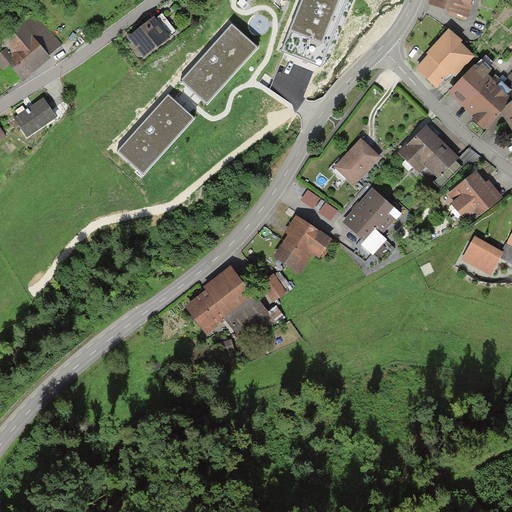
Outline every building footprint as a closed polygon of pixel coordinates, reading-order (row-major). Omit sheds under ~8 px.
[(348,0),(301,0),(282,51),(297,57),(322,67),(348,0)] [(473,0),(429,0),(428,5),(448,12),(447,15),(450,16),(464,20),(465,18),(469,18),(473,0)] [(62,45),(34,12),(21,23),(22,24),(0,43),(0,44),(5,50),(0,54),(0,67),(4,71),(10,66),(23,81),(50,58),(48,56),(62,45)] [(155,18),(154,17),(128,38),(136,49),(145,59),(178,32),(162,13),(155,18)] [(259,48),(232,24),(181,80),(190,88),(208,104),(259,48)] [(463,42),(449,29),(427,54),(429,55),(450,75),(451,73),(456,78),(475,57),(461,44),(463,42)] [(450,75),(429,55),(416,69),(437,89),(450,75)] [(511,101),(476,65),(447,94),(465,109),(463,110),(473,118),(472,120),(482,130),(484,129),(487,131),(501,114),(508,105),(511,101)] [(177,101),(169,94),(117,151),(144,175),(196,118),(177,101)] [(57,118),(44,98),(31,106),(13,118),(27,139),(57,118)] [(511,133),(511,101),(508,105),(501,114),(511,132),(511,133)] [(442,141),(426,126),(407,146),(407,145),(399,154),(420,174),(426,168),(438,180),(459,158),(442,141)] [(382,158),(361,139),(335,168),(355,186),(382,158)] [(484,181),(476,171),(447,195),(454,203),(451,205),(465,221),(475,213),(479,217),(503,198),(489,181),(486,183),(484,181)] [(394,208),(372,189),(358,205),(342,223),(364,242),(375,230),(382,236),(396,220),(389,214),(394,208)] [(313,209),(320,199),(308,190),(300,201),(313,209)] [(338,211),(326,203),(319,213),(331,221),(338,211)] [(332,240),(296,216),(284,233),(288,236),(273,257),(300,275),(313,255),(319,259),(332,240)] [(502,252),(475,237),(462,260),(491,276),(501,258),(504,253),(502,252)] [(511,247),(506,244),(502,252),(504,253),(501,258),(511,264),(511,247)] [(253,296),(231,267),(203,287),(206,292),(185,307),(207,335),(226,321),(246,347),(276,324),(268,312),(254,295),(253,296)] [(274,274),(260,285),(273,303),(288,292),(274,274)] [(277,306),(268,312),(276,324),(285,317),(277,306)] [(226,355),(237,354),(236,341),(225,343),(226,355)]
